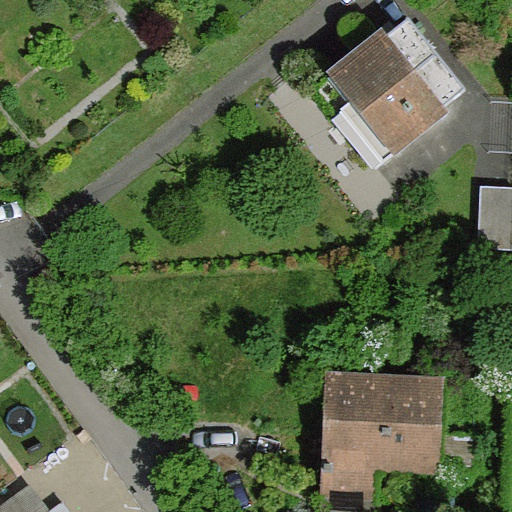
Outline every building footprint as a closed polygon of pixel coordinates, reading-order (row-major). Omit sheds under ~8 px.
[(410,21),(387,40),(444,110),(467,92),(410,21)] [(387,40),(383,36),(317,91),(377,170),(448,115),(444,110),(387,40)] [(511,251),(511,189),(482,188),(480,250),(511,251)] [(441,474),(444,397),(390,393),(389,381),(328,377),(326,468),(378,470),(441,474)] [(375,511),(378,470),(326,468),(326,511),(375,511)]
